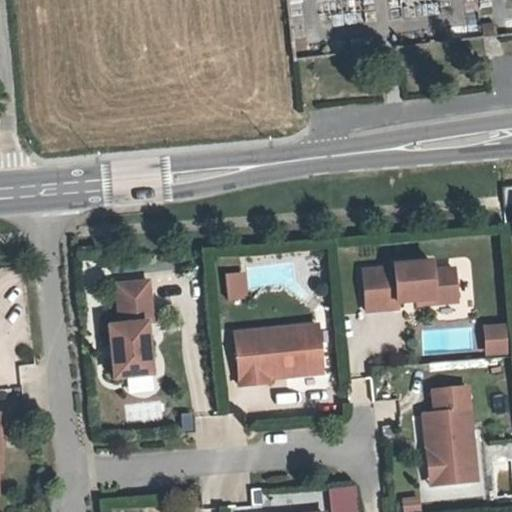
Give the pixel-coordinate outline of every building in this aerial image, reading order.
[(95,252),(76,254),(77,265),(96,263),(95,252)] [(391,271),(360,274),(363,315),(395,312),(394,305),(415,303),(431,302),(432,307),(455,305),(452,272),(430,274),(429,264),(390,267),(391,271)] [(247,299),(243,271),(222,274),(226,301),(247,299)] [(118,330),(106,330),(112,384),(151,380),(145,327),(151,327),(146,286),(113,290),(118,330)] [(315,329),(232,338),(238,390),(268,387),(267,382),(320,376),(315,329)] [(322,367),(332,366),(330,329),(321,330),(322,367)] [(505,331),(487,333),(489,359),(507,357),(505,331)] [(350,401),(364,401),(365,381),(351,380),(350,401)] [(422,418),(425,454),(435,453),(437,488),(474,485),(467,391),(432,395),(434,417),(422,418)] [(435,453),(425,454),(428,489),(437,488),(435,453)] [(356,511),(354,486),(325,489),(327,511),(356,511)]
